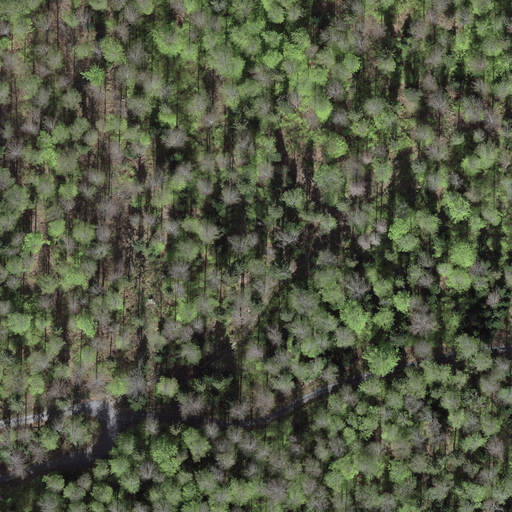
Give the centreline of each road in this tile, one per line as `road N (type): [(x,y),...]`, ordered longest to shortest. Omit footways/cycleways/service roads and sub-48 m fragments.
road 1 (track): [(95,410),(186,376),(237,344),(326,235),(441,142),(511,102)]
road 2 (unclassified): [(511,347),(335,384),(257,421),(112,417)]
road 3 (unclassified): [(112,417),(112,437),(97,452),(0,479)]
